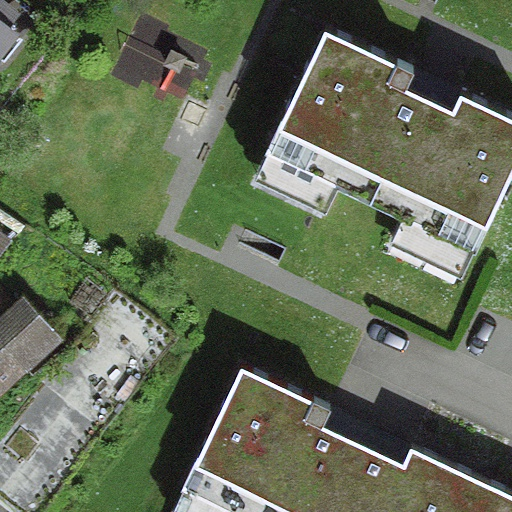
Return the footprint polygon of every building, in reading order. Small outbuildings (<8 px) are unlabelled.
[(409,68),(320,25),(261,149),(470,248),(511,159),(511,115),(456,89),(436,132),(373,102),(385,78),(401,85),(409,68)] [(110,289),(0,428),(0,500),(14,511),(34,511),(172,338),(110,289)] [(0,379),(40,343),(0,299),(0,379)] [(169,511),(463,511),(480,477),(406,442),(385,485),(290,440),(302,415),(317,423),(326,405),(239,364),(169,511)] [(463,511),(511,511),(511,492),(480,477),(463,511)]
